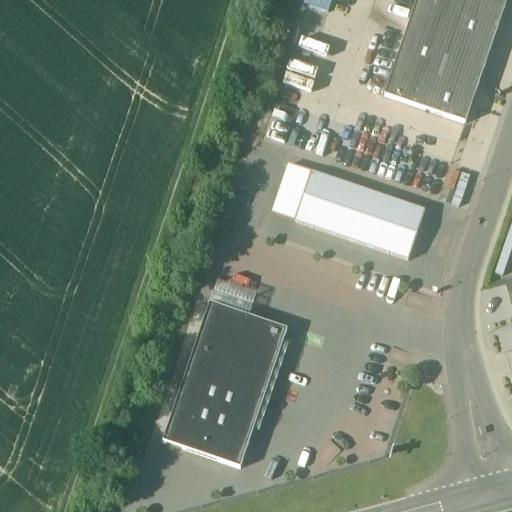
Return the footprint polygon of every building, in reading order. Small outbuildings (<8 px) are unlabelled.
[(299,0),(298,4),(329,13),(333,0),(299,0)] [(465,126),(505,0),(418,0),(386,101),(465,126)] [(425,214),(311,175),(295,224),(408,263),(425,214)] [(493,239),(509,245),(511,238),(511,193),(511,194),(493,239)] [(256,298),(219,285),(211,307),(249,320),(256,298)] [(211,307),(210,307),(163,445),(240,472),(276,367),(281,369),(284,360),(279,358),(287,334),(249,320),(211,307)]
